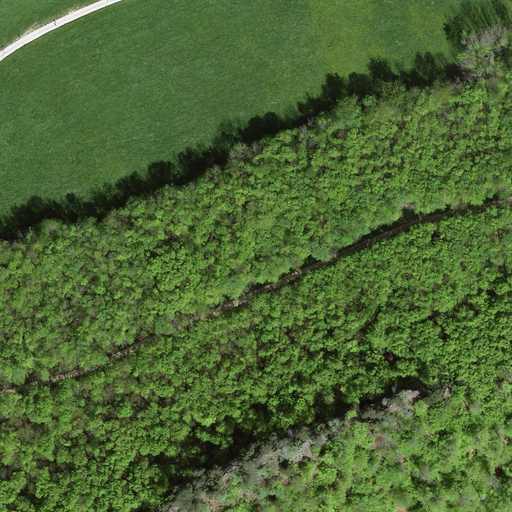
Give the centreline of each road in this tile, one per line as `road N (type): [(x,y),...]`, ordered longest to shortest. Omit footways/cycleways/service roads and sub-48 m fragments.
road 1 (track): [(511,198),(398,231),(85,373),(0,394)]
road 2 (track): [(108,0),(0,56)]
